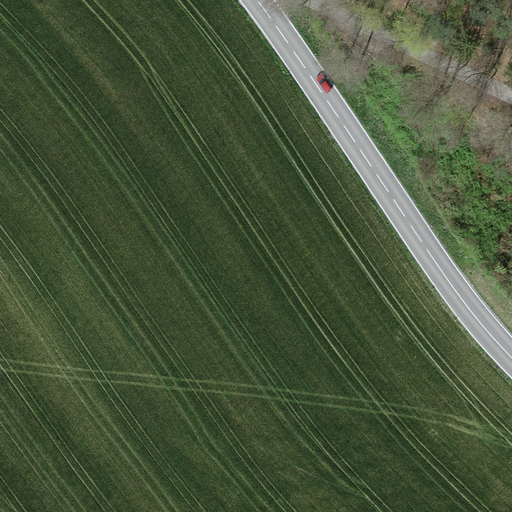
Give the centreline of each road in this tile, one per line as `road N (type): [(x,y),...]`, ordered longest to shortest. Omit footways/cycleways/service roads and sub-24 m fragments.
road 1 (tertiary): [(254,0),(469,310),(511,359)]
road 2 (unclassified): [(310,0),(511,94)]
